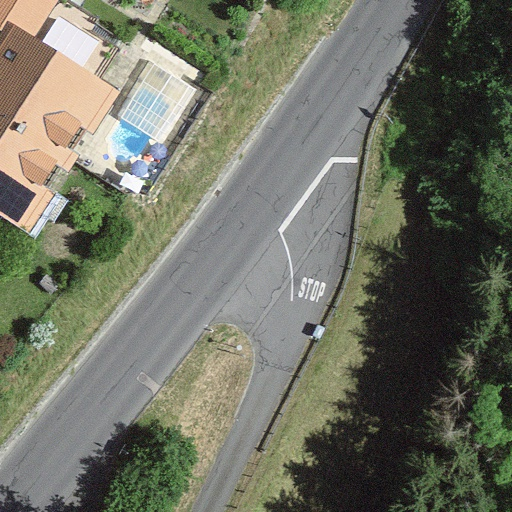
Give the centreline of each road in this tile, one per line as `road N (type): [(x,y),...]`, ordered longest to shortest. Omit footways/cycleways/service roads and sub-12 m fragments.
road 1 (tertiary): [(4,511),(251,210)]
road 2 (tertiary): [(209,511),(290,322),(289,260),(279,231),(251,210)]
road 3 (tertiary): [(251,210),(396,0)]
